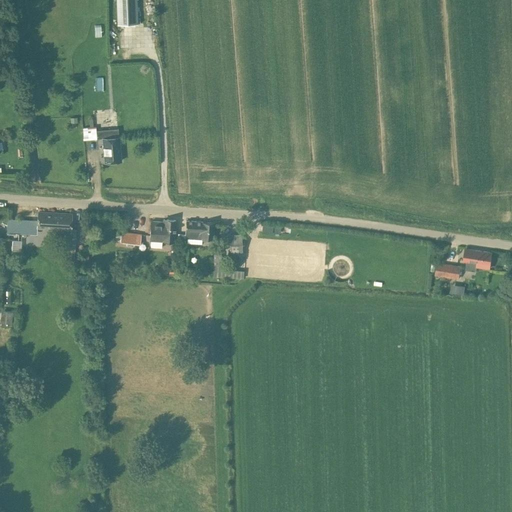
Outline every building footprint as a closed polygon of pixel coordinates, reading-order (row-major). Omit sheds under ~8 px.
[(138,24),(136,0),(116,0),(117,24),(120,25),(121,24),(138,24)] [(121,160),(119,136),(103,138),(105,162),(121,160)] [(38,221),(18,220),(18,221),(8,221),(8,232),(28,233),(28,230),(37,231),(37,229),(70,230),(71,230),(71,213),(38,212),(38,221)] [(150,240),(151,240),(151,247),(162,248),(162,241),(174,241),(175,220),(164,220),(164,222),(151,221),(150,240)] [(191,243),(202,244),(202,240),(212,241),(212,239),(213,239),(214,222),(186,220),(185,238),(192,239),(191,243)] [(262,232),(272,232),(272,224),(262,224),(262,232)] [(122,231),(120,242),(140,244),(141,234),(122,231)] [(229,234),(230,253),(242,253),(242,234),(229,234)] [(466,249),(464,260),(476,262),(476,267),(489,268),(491,252),(466,249)] [(460,266),(437,262),(436,263),(431,263),(429,272),(435,273),(435,275),(458,279),(460,266)] [(455,293),(463,295),(464,286),(457,285),(455,293)] [(15,343),(14,355),(25,357),(27,345),(15,343)]
